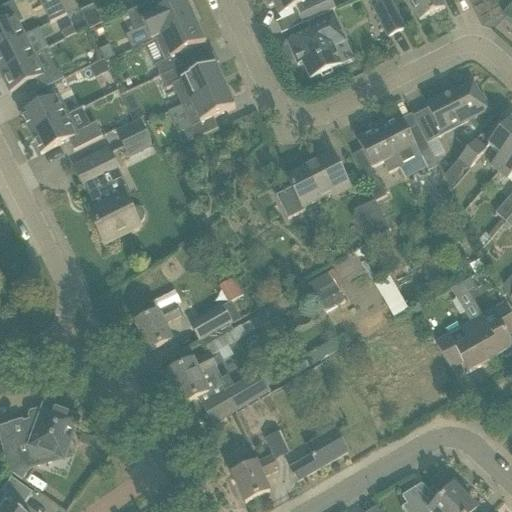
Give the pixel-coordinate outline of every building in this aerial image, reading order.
[(37,0),(49,24),(54,22),(66,16),(58,0),(37,0)] [(154,39),(154,40),(194,21),(188,9),(189,9),(184,0),(182,0),(180,1),(153,14),(148,3),(126,13),(135,33),(144,28),(150,41),(154,39)] [(302,26),(306,24),(331,12),(335,11),(330,0),(264,0),(268,8),(273,6),(279,18),(295,10),(302,26)] [(388,0),(372,9),(388,39),(404,30),(395,13),(388,0)] [(439,0),(407,0),(410,5),(419,23),(444,10),(439,0)] [(93,5),(81,11),(90,29),(102,23),(93,5)] [(302,64),(310,81),(320,77),(322,80),(332,75),(331,72),(341,67),(333,49),(345,44),(340,31),(335,20),(331,12),(306,24),(310,32),(286,43),(293,58),(297,67),(302,64)] [(14,17),(0,23),(0,48),(24,37),(14,17)] [(204,43),(194,21),(154,40),(164,61),(154,66),(159,77),(181,67),(176,56),(204,43)] [(71,28),(61,33),(65,40),(75,35),(71,28)] [(24,37),(0,48),(0,73),(33,56),(41,53),(38,46),(30,50),(24,37)] [(99,52),(104,64),(113,60),(107,48),(99,52)] [(33,56),(0,73),(0,74),(9,93),(43,76),(33,56)] [(181,67),(159,77),(165,90),(172,87),(181,107),(224,87),(214,65),(198,72),(193,61),(181,67)] [(102,62),(90,67),(95,77),(107,72),(102,62)] [(55,70),(43,76),(49,87),(64,80),(59,71),(56,72),(55,70)] [(153,82),(143,87),(146,92),(156,87),(153,82)] [(414,121),(417,127),(427,145),(443,137),(441,132),(456,124),(458,127),(489,112),(481,96),(478,97),(473,85),(455,94),(455,95),(450,98),(448,94),(425,106),(429,113),(414,121)] [(224,87),(181,107),(191,129),(184,132),(190,142),(218,130),(212,119),(234,109),(224,87)] [(20,115),(30,135),(68,116),(59,96),(20,115)] [(68,116),(30,135),(40,155),(69,141),(74,151),(103,137),(96,124),(90,127),(81,110),(68,116)] [(430,152),(427,145),(417,127),(407,132),(401,120),(379,131),(399,171),(405,182),(427,171),(429,173),(438,168),(436,163),(430,152)] [(138,121),(116,131),(123,145),(145,135),(138,121)] [(498,174),(511,157),(511,122),(510,121),(487,147),(499,156),(490,167),(498,174)] [(399,171),(379,131),(357,143),(366,160),(371,170),(384,164),(390,175),(399,171)] [(148,138),(124,150),(129,160),(153,148),(148,138)] [(470,172),(486,152),(475,142),(458,163),(470,172)] [(92,159),(74,168),(98,216),(93,219),(105,244),(123,236),(138,228),(141,226),(143,224),(144,221),(145,219),(145,216),(144,213),(143,212),(141,210),(139,210),(136,209),(132,210),(129,212),(122,198),(110,172),(117,169),(108,151),(92,159)] [(306,169),(286,179),(291,189),(276,197),(288,221),(304,212),(303,209),(335,192),(337,196),(350,189),(341,173),(332,155),(315,164),(316,165),(306,170),(306,169)] [(511,157),(498,174),(505,181),(511,173),(511,157)] [(442,160),(436,163),(438,168),(443,178),(454,166),(449,161),(442,160)] [(375,175),(364,181),(375,203),(387,197),(375,175)] [(511,195),(495,215),(505,223),(511,215),(511,195)] [(374,202),(362,208),(377,238),(390,232),(374,202)] [(431,257),(431,262),(434,265),(439,265),(443,262),(443,257),(440,254),(435,254),(431,257)] [(480,261),(470,266),(475,276),(485,271),(480,261)] [(347,303),(328,275),(309,286),(326,315),(347,303)] [(393,318),(409,309),(389,275),(373,285),(393,318)] [(511,279),(511,278),(502,288),(509,301),(511,297),(511,279)] [(233,281),(219,289),(228,305),(242,297),(233,281)] [(456,299),(467,293),(463,284),(452,290),(456,299)] [(480,319),(470,325),(491,362),(502,355),(504,359),(511,354),(511,345),(508,338),(511,335),(511,317),(510,314),(504,305),(491,313),(480,319)] [(157,314),(153,316),(135,324),(149,353),(171,343),(163,326),(181,317),(175,306),(158,314),(157,314)] [(200,342),(233,323),(224,308),(191,327),(200,342)] [(231,325),(202,341),(211,357),(261,327),(255,317),(234,329),(231,325)] [(491,362),(470,325),(436,345),(450,371),(463,364),(469,374),(491,362)] [(413,356),(392,369),(413,406),(437,392),(422,367),(436,359),(422,334),(406,344),(413,356)] [(345,348),(340,338),(303,360),(301,356),(280,368),(288,381),(345,348)] [(193,363),(168,375),(183,407),(224,387),(209,356),(193,364),(193,363)] [(368,365),(346,379),(360,403),(374,395),(388,420),(413,406),(392,369),(391,367),(375,376),(368,365)] [(259,375),(214,401),(225,420),(271,394),(259,375)] [(22,421),(8,425),(18,462),(27,460),(29,464),(36,462),(37,467),(51,463),(53,458),(57,445),(68,449),(79,420),(43,407),(42,411),(30,414),(29,417),(31,424),(24,426),(22,421)] [(311,458),(307,460),(290,470),(297,483),(348,453),(334,430),(305,448),(311,458)] [(81,434),(78,443),(91,447),(94,438),(81,434)] [(278,472),(273,461),(271,458),(250,468),(231,476),(245,505),(269,493),(263,479),(278,472)] [(16,511),(13,510),(17,504),(22,508),(32,494),(11,479),(1,493),(5,496),(0,503),(0,511),(1,511),(16,511)] [(474,511),(476,511),(453,489),(435,507),(432,505),(436,500),(421,486),(402,498),(407,506),(401,509),(402,510),(412,504),(420,511),(474,511)]
